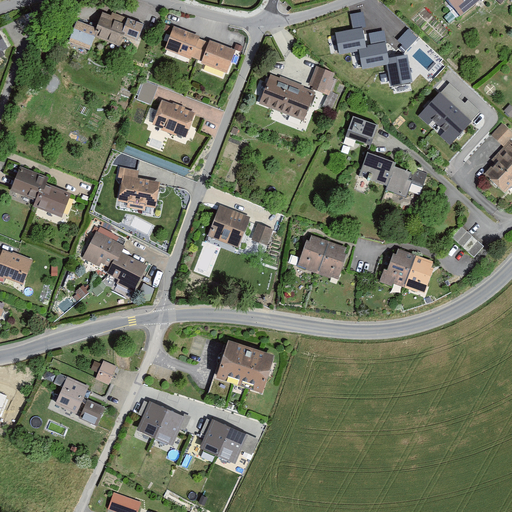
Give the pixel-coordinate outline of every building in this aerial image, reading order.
[(482,0),(446,0),(461,18),(482,0)] [(145,22),(113,11),(111,14),(103,11),(97,26),(94,35),(120,45),(123,36),(138,42),(145,22)] [(69,40),(90,47),(94,35),(97,26),(76,19),(69,40)] [(200,36),(173,26),(164,47),(191,58),(192,55),(199,39),(200,36)] [(336,31),(340,52),(359,48),(367,47),(367,44),(363,26),(336,31)] [(398,39),(408,49),(419,38),(409,28),(398,39)] [(0,56),(5,54),(3,49),(8,46),(0,30),(0,56)] [(207,43),(199,39),(192,55),(201,59),(207,43)] [(234,49),(208,39),(207,43),(201,59),(200,61),(226,71),(234,49)] [(359,48),(362,67),(389,62),(388,55),(385,41),(367,44),(367,47),(359,48)] [(412,80),(406,52),(388,55),(389,62),(393,84),(412,80)] [(317,65),(308,85),(329,94),(336,79),(333,77),(335,73),(317,65)] [(315,90),(270,73),(259,102),(304,119),(315,90)] [(152,104),(158,85),(144,80),(137,99),(152,104)] [(441,92),(472,120),(481,110),(468,98),(465,102),(459,96),(462,93),(450,82),(441,92)] [(441,92),(440,91),(418,115),(450,144),(472,120),(441,92)] [(196,111),(162,99),(153,124),(186,136),(196,111)] [(378,123),(353,114),(345,135),(371,144),(378,123)] [(511,136),(511,131),(502,123),(492,134),(496,138),(504,145),(511,136)] [(511,143),(511,142),(484,173),(505,192),(511,183),(511,143)] [(396,160),(367,150),(358,175),(387,185),(395,163),(396,160)] [(412,169),(395,163),(387,185),(385,190),(406,197),(409,190),(420,194),(428,173),(413,167),(412,169)] [(46,177),(19,166),(9,190),(36,201),(44,182),(46,177)] [(139,169),(119,166),(118,176),(122,177),(118,200),(128,202),(127,207),(145,210),(146,205),(156,206),(160,181),(138,177),(139,169)] [(70,193),(44,182),(36,201),(35,205),(61,216),(70,193)] [(251,216),(220,204),(207,235),(238,247),(251,216)] [(273,228),(258,222),(252,239),(267,245),(273,228)] [(474,257),(484,247),(461,226),(451,236),(474,257)] [(122,242),(95,229),(81,257),(107,270),(118,248),(122,242)] [(310,239),(306,238),(297,266),(318,273),(329,240),(311,234),(310,239)] [(348,247),(329,240),(318,273),(337,279),(348,247)] [(416,253),(398,247),(396,252),(393,251),(387,268),(384,267),(379,281),(392,285),(393,283),(404,286),(416,253)] [(33,259),(3,248),(2,249),(0,255),(0,275),(23,284),(33,259)] [(148,261),(118,248),(107,270),(120,276),(116,283),(134,291),(148,261)] [(433,260),(416,253),(404,286),(417,291),(418,290),(425,292),(434,266),(431,265),(433,260)] [(274,353),(228,339),(216,375),(233,381),(248,385),(262,390),(274,353)] [(117,365),(104,359),(96,378),(109,384),(117,365)] [(89,385),(67,375),(55,403),(77,412),(89,385)] [(105,406),(88,398),(79,417),(97,425),(105,406)] [(173,445),(186,415),(150,400),(137,430),(173,445)] [(259,438),(213,417),(199,447),(235,463),(242,449),(252,454),(259,438)] [(137,511),(142,502),(114,491),(108,508),(119,511),(137,511)] [(198,502),(204,505),(208,497),(202,494),(198,502)]
